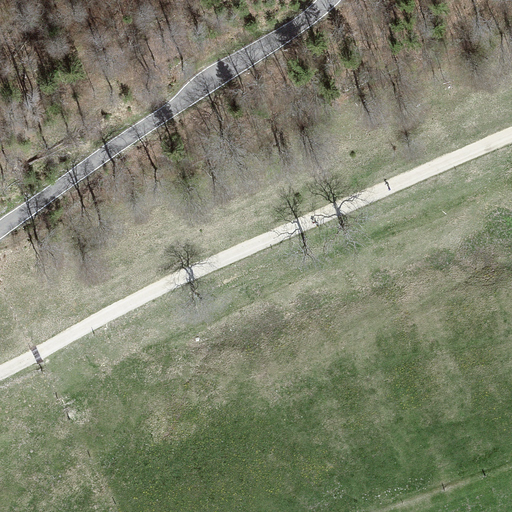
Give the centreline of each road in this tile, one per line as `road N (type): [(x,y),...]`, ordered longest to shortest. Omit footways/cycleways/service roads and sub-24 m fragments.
road 1 (track): [(511,133),(179,277),(0,372)]
road 2 (tertiary): [(0,230),(327,0)]
